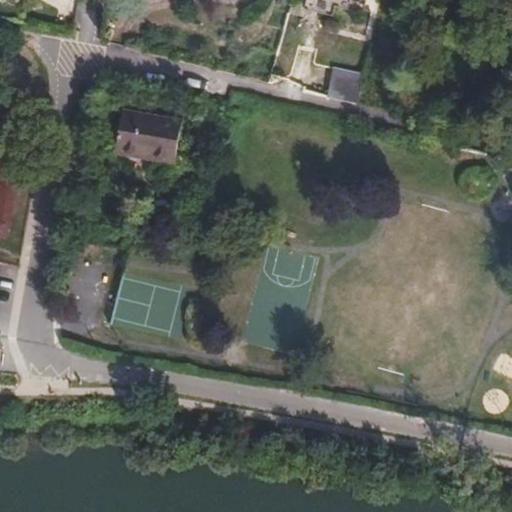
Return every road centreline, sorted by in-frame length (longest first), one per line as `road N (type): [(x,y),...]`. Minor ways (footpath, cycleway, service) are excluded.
road 1 (residential): [(44,362),(511,450)]
road 2 (residential): [(83,49),(511,156)]
road 3 (residential): [(62,43),(76,94),(37,233),(44,362)]
